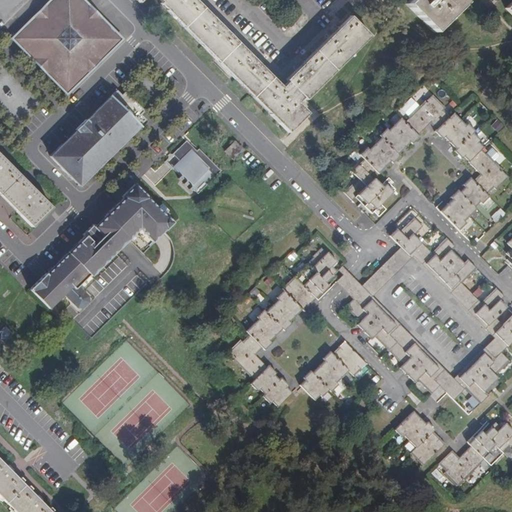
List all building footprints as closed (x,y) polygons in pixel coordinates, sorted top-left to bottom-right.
[(86,4),(81,0),(52,0),(50,3),(35,18),(12,40),(67,95),(123,40),(103,20),(86,4)] [(201,6),(194,0),(135,0),(140,4),(142,2),(144,0),(158,0),(162,3),(160,5),(162,6),(177,22),(288,134),(308,115),(297,104),(303,99),(306,101),(336,71),(370,37),(354,21),(350,18),(346,21),(285,81),(287,83),(281,88),(217,23),(201,6)] [(461,0),(410,0),(406,5),(414,13),(434,33),(461,6),(464,3),(461,0)] [(141,115),(123,95),(118,91),(87,120),(86,120),(75,130),(76,131),(50,156),(79,186),(146,120),(141,115)] [(145,111),(126,92),(124,94),(123,95),(141,115),(143,113),(145,111)] [(450,117),(443,111),(445,108),(433,96),(427,102),(426,101),(409,117),(408,119),(405,122),(418,135),(430,124),(436,131),(450,117)] [(454,129),(461,121),(454,114),(450,117),(436,131),(434,132),(442,140),(444,139),(448,134),(454,139),(459,134),(454,129)] [(418,135),(405,122),(401,118),(393,126),(401,134),(395,140),(400,144),(406,139),(410,143),(412,145),(420,137),(418,135)] [(456,150),(473,133),(475,131),(468,124),(466,126),(462,121),(454,129),(459,134),(454,139),(448,134),(444,139),(456,150)] [(395,140),(401,134),(393,126),(389,130),(386,128),(379,135),(381,138),(398,155),(410,143),(406,139),(400,144),(395,140)] [(468,162),(481,150),(483,148),(478,143),(480,140),(473,133),(456,150),(454,152),(461,159),(463,157),(468,162)] [(398,155),(381,138),(374,145),(382,153),(376,158),(381,163),(386,158),(391,163),(392,164),(400,157),(398,155)] [(234,161),(246,149),(237,140),(225,152),(234,161)] [(187,147),(184,144),(178,150),(181,153),(187,147)] [(376,158),(382,153),(374,145),(369,149),(367,148),(359,154),(364,159),(375,170),(379,174),(386,167),(391,163),(386,158),(381,163),(376,158)] [(503,170),(486,153),(486,154),(481,150),(468,162),(480,174),(473,181),(487,195),(493,188),(496,191),(509,178),(502,171),(503,170)] [(221,172),(199,151),(179,170),(200,191),(221,172)] [(0,193),(19,175),(0,156),(0,193)] [(355,198),(374,179),(373,179),(369,175),(375,170),(364,159),(351,172),(358,178),(344,192),(352,201),(355,198)] [(0,195),(11,206),(30,187),(19,175),(0,193),(0,195)] [(381,204),(393,192),(385,185),(383,187),(374,179),(355,198),(361,204),(371,214),(373,212),(378,217),(386,209),(381,204)] [(489,198),(487,195),(473,181),(470,179),(463,185),(464,187),(459,192),(475,207),(480,202),(482,205),(489,198)] [(174,221),(167,214),(166,214),(158,206),(137,185),(136,184),(123,196),(124,197),(117,204),(107,214),(129,237),(140,227),(153,240),(164,229),(165,228),(167,228),(173,221),(174,221)] [(31,227),(51,208),(30,187),(11,206),(31,227)] [(475,207),(459,192),(458,191),(450,199),(451,201),(456,205),(451,211),(455,216),(460,211),(468,218),(477,210),(475,207)] [(464,222),(468,218),(460,211),(455,216),(451,211),(456,205),(451,201),(440,212),(459,231),(466,224),(464,222)] [(129,237),(107,214),(93,227),(116,251),(129,237)] [(422,243),(414,236),(423,227),(414,218),(400,231),(398,229),(395,231),(390,236),(400,247),(409,256),(422,243)] [(79,283),(89,273),(92,274),(103,263),(116,251),(93,227),(92,226),(84,234),(85,236),(60,260),(54,266),(47,273),(46,272),(29,288),(48,307),(63,293),(76,306),(82,306),(89,300),(89,294),(79,283)] [(458,258),(452,252),(456,248),(446,239),(431,253),(434,256),(447,269),(458,258)] [(387,334),(396,343),(404,351),(417,365),(430,377),(439,387),(453,401),(464,390),(480,374),(492,363),(501,354),(511,342),(511,336),(502,326),(495,319),(480,303),(461,284),(459,282),(447,269),(434,256),(431,253),(422,243),(409,256),(400,247),(362,286),(343,266),(338,271),(343,275),(336,282),(353,300),(363,309),(375,322),(387,334)] [(332,267),(337,262),(328,253),(326,254),(321,250),(313,257),(313,259),(307,264),(318,276),(326,269),(328,271),(332,267)] [(461,284),(477,269),(468,260),(463,263),(458,258),(447,269),(459,282),(461,284)] [(326,283),(318,276),(307,264),(294,276),(316,299),(329,286),(326,283)] [(326,283),(337,272),(332,267),(328,271),(326,269),(318,276),(326,283)] [(316,299),(294,276),(281,289),(283,291),(301,310),(304,312),(317,299),(316,299)] [(507,307),(501,301),(505,297),(496,288),(480,303),(495,319),(507,307)] [(301,310),(283,291),(276,298),(278,300),(273,304),(273,305),(280,311),(284,307),(289,312),(285,317),(290,322),(301,310)] [(375,322),(363,309),(353,300),(345,308),(359,322),(356,325),(364,332),(375,322)] [(285,317),(289,312),(284,307),(280,311),(273,305),(265,312),(282,329),(284,331),(292,324),(290,322),(285,317)] [(282,329),(265,312),(263,310),(256,317),(258,319),(254,324),(260,331),(265,326),(270,331),(265,335),(270,340),(282,329)] [(511,315),(502,326),(511,336),(511,315)] [(387,334),(375,322),(364,332),(371,340),(374,337),(388,352),(396,343),(387,334)] [(265,335),(270,331),(265,326),(260,331),(254,324),(246,332),(249,335),(262,349),(264,351),(272,343),(270,340),(265,335)] [(0,339),(4,344),(13,335),(5,327),(0,331),(0,339)] [(267,367),(255,356),(262,349),(249,335),(242,342),(240,340),(227,353),(234,360),(233,360),(249,377),(249,376),(254,381),(267,367)] [(366,365),(344,342),(332,354),(348,371),(354,377),(366,365)] [(417,365),(404,351),(396,343),(388,352),(402,366),(399,368),(406,376),(417,365)] [(348,371),(332,354),(330,352),(323,359),(324,361),(328,365),(323,370),(328,375),(333,370),(341,378),(348,371)] [(495,376),(509,362),(501,354),(492,363),(480,374),(491,385),(498,379),(495,376)] [(336,383),(341,378),(333,370),(328,375),(323,370),(328,365),(324,361),(312,373),(329,391),(331,393),(338,385),(336,383)] [(430,377),(417,365),(406,376),(413,383),(416,381),(430,395),(439,387),(430,377)] [(264,395),(279,380),(274,375),(276,374),(269,366),(267,367),(254,381),(250,385),(257,392),(259,390),(264,395)] [(329,391),(312,373),(310,371),(303,379),(305,381),(300,386),(315,401),(320,396),(322,398),(329,391)] [(484,392),(491,385),(480,374),(464,390),(479,404),(488,395),(484,392)] [(277,407),(292,393),(286,388),(288,386),(281,378),(279,380),(264,395),(262,397),(270,404),(272,402),(277,407)] [(417,432),(411,427),(416,423),(421,428),(425,424),(413,412),(394,431),(402,438),(403,437),(408,441),(417,432)] [(415,448),(433,432),(434,430),(427,422),(425,424),(421,428),(416,423),(411,427),(417,432),(408,441),(415,448)] [(498,434),(496,432),(502,427),(497,422),(484,435),(491,442),(498,434)] [(510,447),(511,445),(511,430),(506,424),(502,427),(496,432),(498,434),(491,442),(502,454),(509,447),(510,447)] [(491,442),(484,435),(479,430),(467,442),(471,447),(484,460),(490,465),(502,454),(491,442)] [(422,467),(445,444),(433,432),(415,448),(410,455),(422,467)] [(464,481),(480,465),(479,464),(484,460),(471,447),(459,458),(452,451),(438,465),(445,472),(443,474),(456,486),(462,480),(464,481)] [(50,511),(0,460),(0,496),(15,511),(50,511)]
